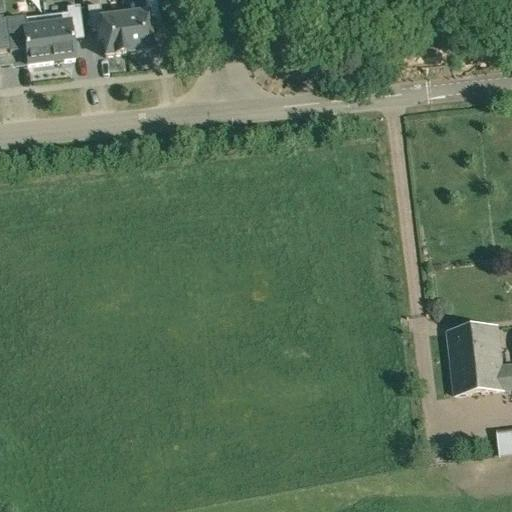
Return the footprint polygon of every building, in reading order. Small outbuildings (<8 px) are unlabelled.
[(145,10),(123,13),(128,56),(152,53),(150,37),(155,36),(153,24),(159,24),(156,0),(154,0),(144,2),(145,10)] [(44,18),(50,66),(74,63),(71,42),(83,40),(79,7),(66,9),(67,15),(44,18)] [(105,59),(128,56),(123,13),(101,16),(99,7),(87,9),(90,33),(101,31),(105,59)] [(27,69),(50,66),(44,18),(9,23),(12,47),(24,45),(27,69)] [(511,364),(501,366),(497,328),(448,333),(456,398),(511,391),(511,364)] [(511,430),(497,432),(499,457),(500,460),(511,458),(511,430)]
